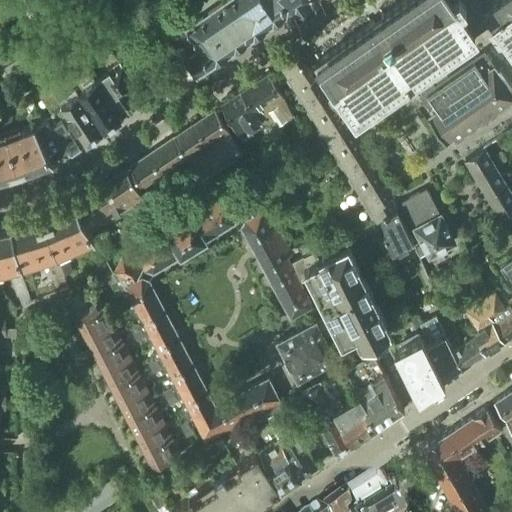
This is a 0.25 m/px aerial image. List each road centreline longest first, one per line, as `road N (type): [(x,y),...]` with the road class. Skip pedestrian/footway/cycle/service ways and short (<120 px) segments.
road 1 (residential): [(0,194),(115,159),(223,83),(244,53),(320,0)]
road 2 (residential): [(511,352),(381,441)]
road 3 (residential): [(381,441),(275,511)]
